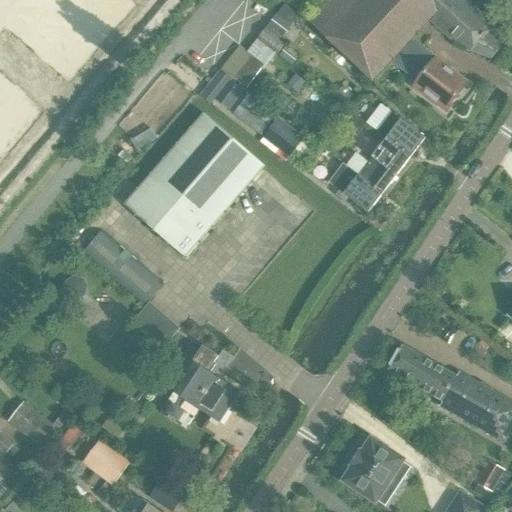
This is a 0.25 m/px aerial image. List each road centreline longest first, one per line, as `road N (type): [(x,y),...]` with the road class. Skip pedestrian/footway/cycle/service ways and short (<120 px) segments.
road 1 (residential): [(255,511),(511,130)]
road 2 (unclassified): [(0,258),(223,0)]
